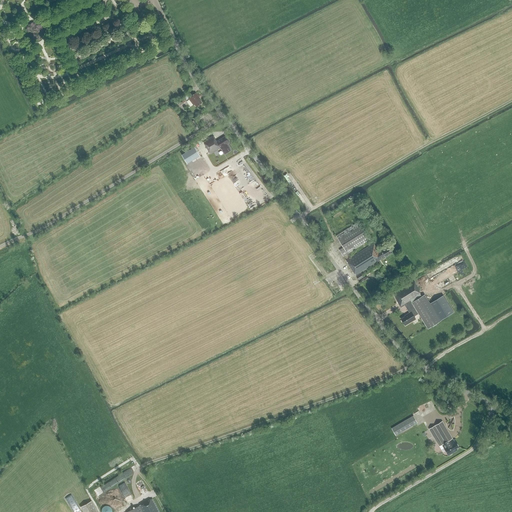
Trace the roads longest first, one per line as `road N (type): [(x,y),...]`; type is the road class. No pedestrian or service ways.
road 1 (unclassified): [(511,412),(399,347),(195,82),(154,0)]
road 2 (track): [(131,480),(146,465),(416,363)]
